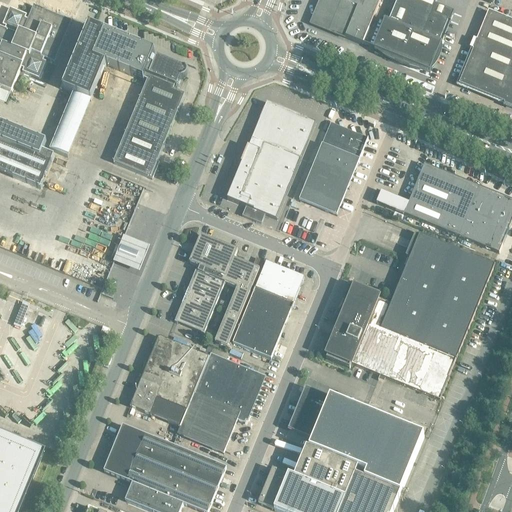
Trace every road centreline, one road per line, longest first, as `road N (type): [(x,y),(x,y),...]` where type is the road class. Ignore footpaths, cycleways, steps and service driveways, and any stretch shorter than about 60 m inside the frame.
road 1 (unclassified): [(236,511),(336,270)]
road 2 (unclassified): [(57,511),(133,326)]
road 3 (unclassified): [(336,270),(401,108)]
road 4 (unclassified): [(336,270),(184,204)]
road 5 (unclassified): [(133,326),(0,273)]
road 6 (unclassified): [(133,326),(184,204)]
road 7 (unclassified): [(427,118),(475,0)]
